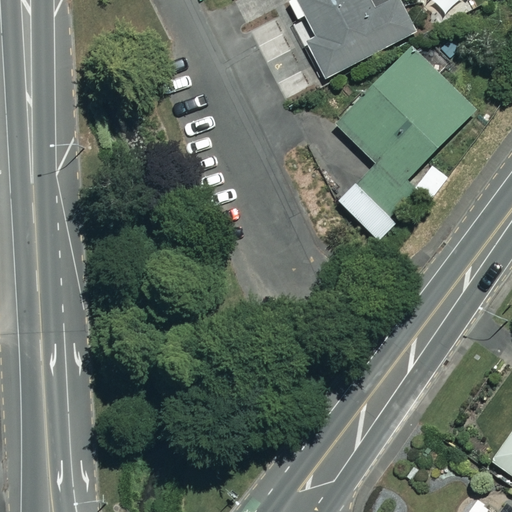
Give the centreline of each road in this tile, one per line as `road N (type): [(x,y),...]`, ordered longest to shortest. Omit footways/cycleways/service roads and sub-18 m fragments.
road 1 (secondary): [(24,0),(45,455)]
road 2 (secondary): [(511,215),(286,511)]
road 3 (residential): [(302,290),(173,0)]
